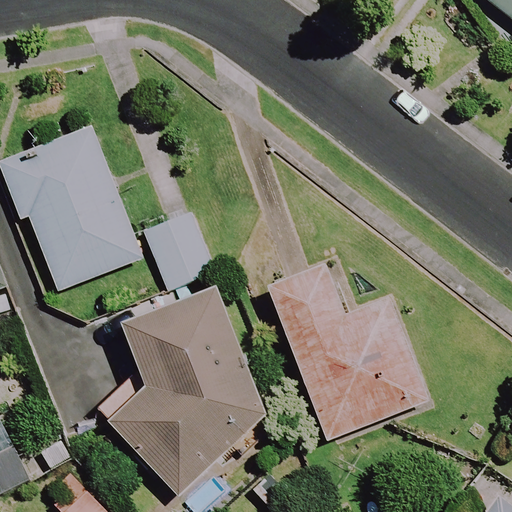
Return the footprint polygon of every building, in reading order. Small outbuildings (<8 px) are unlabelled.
[(511,0),(482,0),(511,21),(511,49),(510,53),(511,54),(511,0)] [(139,268),(90,135),(0,168),(0,175),(19,227),(28,224),(55,298),(139,268)] [(216,271),(189,218),(145,241),(173,294),(216,271)] [(342,326),(323,276),(269,297),(327,447),(424,409),(385,309),(342,326)] [(261,426),(212,300),(123,335),(146,394),(107,431),(180,505),(261,426)] [(0,433),(0,502),(27,490),(0,433)] [(103,511),(74,478),(45,503),(52,511),(103,511)]
